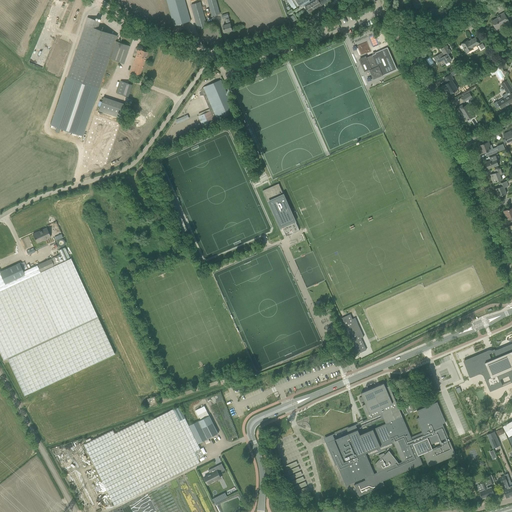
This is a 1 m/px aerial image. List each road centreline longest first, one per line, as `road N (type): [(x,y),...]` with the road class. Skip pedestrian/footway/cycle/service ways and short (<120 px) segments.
road 1 (unclassified): [(0,217),(127,167),(212,51),(291,30),(327,8)]
road 2 (unclassified): [(75,511),(0,374)]
road 3 (tertiary): [(464,331),(345,381)]
road 4 (track): [(98,0),(142,33),(212,51)]
